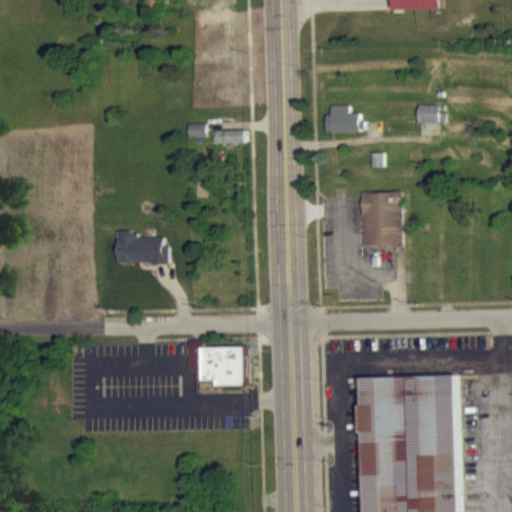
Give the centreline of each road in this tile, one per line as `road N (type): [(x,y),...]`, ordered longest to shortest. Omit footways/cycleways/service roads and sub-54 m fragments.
road 1 (primary): [(286,0),(300,511)]
road 2 (residential): [(0,328),(511,321)]
